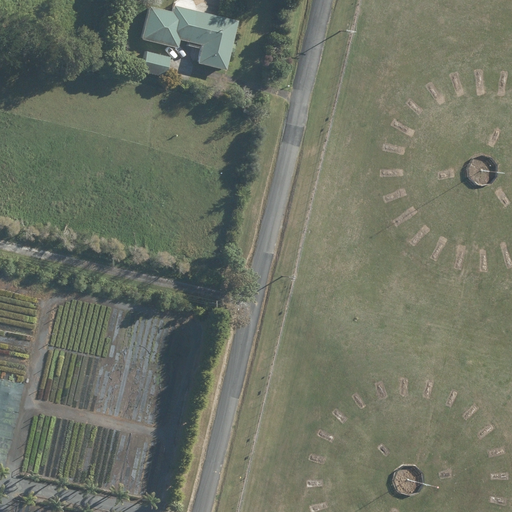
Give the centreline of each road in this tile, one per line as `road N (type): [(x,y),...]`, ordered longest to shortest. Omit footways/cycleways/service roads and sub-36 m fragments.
road 1 (unclassified): [(330,0),(201,511)]
road 2 (track): [(253,302),(0,241)]
road 3 (track): [(3,511),(54,299)]
road 4 (track): [(199,325),(153,511)]
road 5 (track): [(151,511),(0,478)]
road 6 (track): [(29,405),(172,435)]
